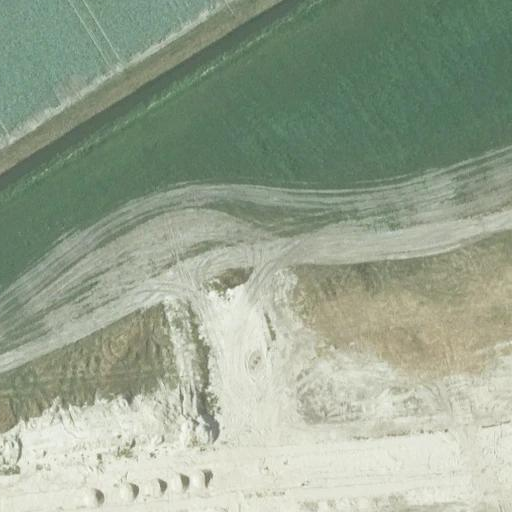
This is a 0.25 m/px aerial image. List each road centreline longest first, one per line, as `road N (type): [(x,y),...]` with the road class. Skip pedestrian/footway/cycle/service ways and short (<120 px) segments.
road 1 (residential): [(0,498),(268,466)]
road 2 (residential): [(268,466),(511,440)]
road 3 (residential): [(268,466),(238,300)]
